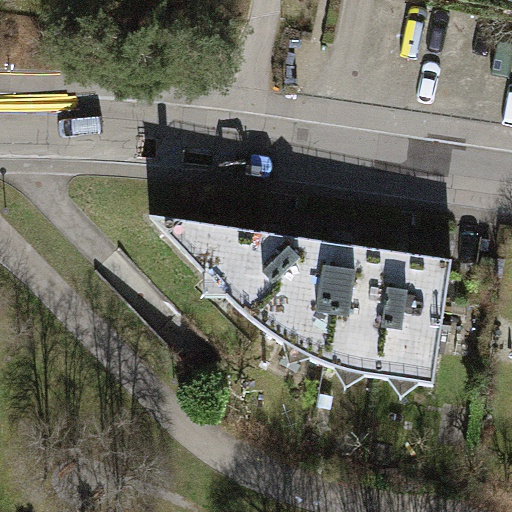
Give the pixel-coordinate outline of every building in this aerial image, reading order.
[(231,303),(249,231),(148,216),(231,303)] [(310,240),(249,231),(231,303),(272,336),(282,273),(310,240)] [(340,246),(310,240),(282,273),(272,336),(284,343),(288,364),(308,358),(321,365),(340,246)] [(394,253),(340,246),(321,365),(334,369),(343,387),(357,376),(376,378),(394,253)] [(394,253),(376,378),(389,380),(399,397),(416,384),(433,387),(452,261),(394,253)]
